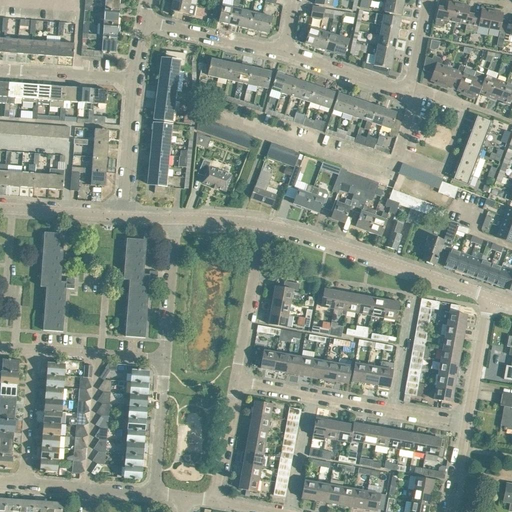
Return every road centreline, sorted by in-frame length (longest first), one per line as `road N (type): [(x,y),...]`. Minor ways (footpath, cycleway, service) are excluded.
road 1 (residential): [(488,296),(264,225)]
road 2 (residential): [(392,411),(235,381)]
road 3 (residential): [(235,381),(264,225)]
road 4 (residential): [(101,354),(105,283),(88,277),(91,215)]
road 5 (residential): [(15,348),(16,301),(6,292),(11,208)]
road 6 (residential): [(281,52),(143,21)]
road 7 (residential): [(164,359),(174,218)]
road 8 (residential): [(122,217),(131,80)]
road 9 (residential): [(85,488),(97,354)]
road 10 (residential): [(154,493),(164,359)]
road 11 (residential): [(22,483),(32,349)]
road 12 (residential): [(281,52),(395,90),(407,87)]
road 13 (residential): [(131,80),(0,70)]
road 14 (residential): [(466,422),(488,296)]
road 15 (residential): [(213,501),(235,381)]
